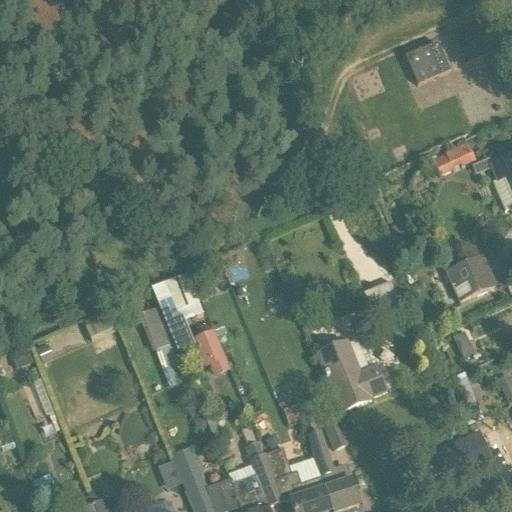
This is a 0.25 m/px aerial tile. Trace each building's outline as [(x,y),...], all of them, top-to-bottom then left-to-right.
[(480,27),(453,39),(465,68),(493,56),(480,27)] [(437,45),(405,59),(417,88),(449,74),(437,45)] [(453,97),(427,106),(436,134),(462,125),(453,97)] [(453,173),(452,171),(461,166),(462,169),(475,163),(468,147),(445,157),(431,164),(438,180),(453,173)] [(511,159),(490,168),(497,183),(506,179),(511,192),(511,159)] [(483,258),(444,275),(459,306),(497,289),(483,258)] [(188,276),(162,286),(173,314),(199,303),(188,276)] [(196,287),(202,302),(216,296),(210,281),(196,287)] [(381,295),(392,292),(390,286),(365,294),(370,308),(384,304),(381,295)] [(395,300),(368,311),(376,327),(403,316),(395,300)] [(138,320),(152,355),(172,347),(157,312),(138,320)] [(92,344),(116,335),(109,319),(86,329),(92,344)] [(222,326),(213,329),(217,339),(225,335),(222,326)] [(207,327),(195,332),(198,340),(210,335),(207,327)] [(429,334),(433,343),(442,340),(438,330),(429,334)] [(198,340),(192,342),(204,371),(210,368),(214,379),(230,373),(214,334),(210,335),(198,340)] [(375,368),(368,371),(360,374),(349,347),(347,343),(331,350),(317,356),(331,388),(329,389),(341,417),(372,403),(371,402),(387,395),(375,368)] [(42,366),(53,360),(47,347),(36,352),(42,366)] [(459,355),(463,362),(475,356),(471,349),(459,355)] [(33,366),(28,353),(12,360),(17,373),(33,366)] [(462,377),(449,382),(462,413),(475,408),(462,377)] [(497,383),(509,408),(511,406),(511,386),(508,378),(497,383)] [(294,409),(283,413),(288,427),(300,423),(294,409)] [(338,427),(325,432),(335,453),(347,448),(338,427)] [(346,469),(334,473),(321,432),(306,437),(321,480),(330,511),(355,511),(359,509),(359,508),(358,508),(346,469)] [(479,436),(435,455),(443,474),(453,469),(459,480),(487,466),(480,450),(484,448),(479,436)] [(246,482),(232,487),(234,493),(241,511),(266,511),(265,510),(283,504),(267,457),(264,459),(260,446),(245,451),(261,496),(252,500),(246,482)] [(231,459),(225,447),(217,450),(222,463),(231,459)] [(241,511),(234,493),(232,487),(230,482),(207,491),(190,450),(172,457),(194,511),(241,511)] [(283,452),(267,457),(283,504),(284,505),(289,503),(292,511),(330,511),(321,480),(300,487),(297,475),(291,477),(283,452)] [(55,511),(53,506),(49,508),(43,490),(36,493),(42,511),(55,511)] [(89,499),(92,508),(106,503),(102,492),(88,497),(89,499)] [(74,505),(76,511),(81,511),(92,508),(89,499),(74,505)] [(111,511),(107,502),(106,503),(92,508),(93,511),(111,511)]
